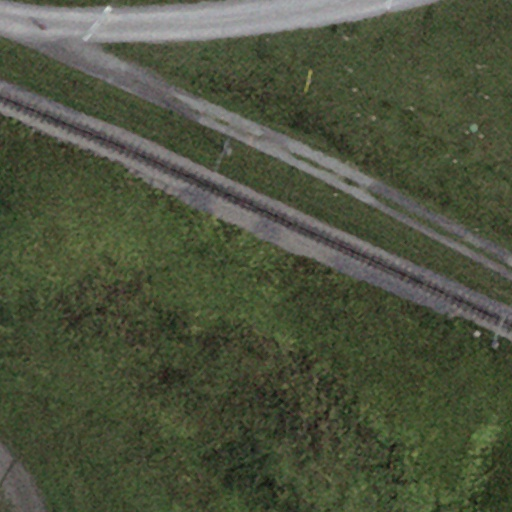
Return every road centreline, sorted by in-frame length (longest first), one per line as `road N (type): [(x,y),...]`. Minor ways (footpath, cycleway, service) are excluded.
road 1 (track): [(0,17),(264,138),(511,268)]
road 2 (track): [(362,0),(141,24),(0,13)]
